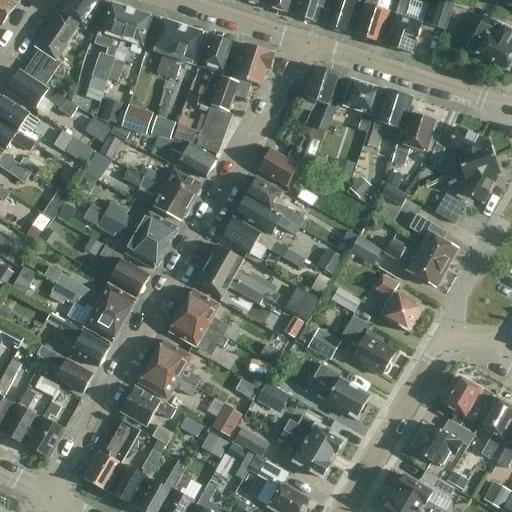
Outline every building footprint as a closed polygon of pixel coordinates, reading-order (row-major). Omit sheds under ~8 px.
[(0,0),(0,25),(2,27),(17,5),(9,0),(0,0)] [(69,0),(36,48),(40,51),(24,74),(46,89),(62,66),(57,62),(80,29),(84,32),(104,2),(101,1),(101,0),(69,0)] [(270,0),(268,8),(279,12),(280,14),(288,14),(291,15),(295,0),(270,0)] [(300,0),(295,16),(305,19),(306,22),(312,24),(315,23),(317,23),(322,7),(327,9),(329,0),(300,0)] [(335,32),(342,34),(343,32),(346,33),(349,32),(359,2),(352,0),(334,0),(325,26),(336,29),(335,32)] [(378,5),(379,0),(368,0),(356,36),(366,40),(366,41),(374,44),(374,42),(378,44),(389,12),(373,7),(374,3),(378,5)] [(408,13),(411,0),(401,0),(386,47),(413,55),(424,24),(402,16),(403,11),(408,13)] [(455,0),(438,0),(436,8),(431,26),(430,27),(445,32),(455,0)] [(499,4),(488,0),(479,0),(476,9),(494,16),(499,4)] [(109,3),(99,34),(96,45),(109,49),(106,57),(101,55),(90,89),(93,90),(91,96),(102,100),(106,87),(107,87),(116,60),(131,10),(109,3)] [(429,7),(424,23),(431,26),(436,8),(429,6),(429,7)] [(145,49),(155,18),(151,17),(150,14),(142,14),(131,10),(116,60),(107,87),(117,91),(130,50),(125,49),(127,43),(145,49)] [(490,61),(509,71),(511,66),(511,37),(511,36),(511,30),(486,17),(474,40),(471,42),(470,46),(470,50),(471,54),(474,56),(478,55),(482,57),(484,60),(487,62),(490,61)] [(162,20),(152,52),(165,56),(163,62),(162,62),(158,75),(169,79),(184,28),(174,24),(167,20),(165,21),(162,20)] [(197,67),(207,35),(204,34),(202,32),(193,31),(184,28),(169,79),(177,81),(182,68),(177,67),(179,61),(197,67)] [(215,70),(206,97),(204,104),(212,107),(223,77),(234,43),(225,40),(225,38),(219,36),(218,38),(214,36),(203,67),(215,70)] [(261,51),(259,50),(259,49),(246,45),(234,81),(223,77),(212,107),(230,113),(235,97),(247,100),(253,84),(261,87),(262,84),(266,77),(266,72),(267,69),(270,70),(271,68),(272,67),(274,62),(273,59),(271,54),(269,52),(263,50),(261,51)] [(329,107),(340,75),(320,69),(316,72),(311,85),(309,84),(303,100),(320,105),(313,129),(318,130),(327,134),(332,120),(335,109),(329,107)] [(24,74),(20,72),(7,91),(36,111),(46,97),(50,99),(48,102),(71,118),(78,108),(50,89),(49,91),(46,89),(24,74)] [(365,83),(359,81),(358,83),(354,81),(352,83),(344,107),(364,113),(358,131),(368,135),(374,116),(373,116),(382,90),(365,85),(365,83)] [(369,147),(379,151),(383,140),(399,145),(404,130),(414,99),(387,90),(369,147)] [(27,129),(23,127),(30,116),(3,98),(1,102),(0,102),(0,121),(35,146),(42,135),(29,126),(27,129)] [(101,119),(117,124),(123,105),(107,99),(101,119)] [(122,128),(147,136),(154,114),(129,106),(122,128)] [(228,130),(233,115),(211,107),(208,117),(206,122),(228,130)] [(422,118),(414,115),(415,112),(414,112),(408,132),(404,130),(399,145),(393,163),(405,167),(411,149),(427,154),(433,135),(432,135),(436,125),(433,118),(427,116),(422,118)] [(208,117),(202,115),(196,131),(180,125),(175,139),(194,145),(198,133),(202,134),(206,122),(208,117)] [(178,124),(156,117),(150,134),(172,140),(178,124)] [(86,132),(103,144),(112,132),(95,119),(86,132)] [(31,153),(35,146),(0,121),(0,148),(6,152),(15,139),(19,141),(17,144),(31,153)] [(223,143),(228,130),(206,122),(202,134),(201,135),(223,143)] [(462,170),(497,159),(496,158),(495,158),(490,142),(479,145),(477,140),(479,136),(470,132),(469,133),(458,128),(452,141),(441,135),(429,161),(439,166),(447,150),(458,155),(462,170)] [(313,129),(309,137),(311,138),(315,139),(318,130),(313,129)] [(311,138),(305,156),(317,159),(327,134),(318,130),(315,139),(311,138)] [(219,155),(223,143),(201,135),(197,147),(219,155)] [(99,153),(112,161),(122,144),(110,136),(99,153)] [(191,145),(190,145),(159,138),(156,146),(170,153),(172,149),(185,155),(180,164),(207,180),(211,172),(216,168),(217,162),(218,160),(192,146),(191,145)] [(92,163),(98,153),(75,139),(67,153),(87,166),(89,162),(92,163)] [(271,150),(259,171),(288,187),(297,172),(300,174),(299,177),(311,184),(316,176),(271,150)] [(2,155),(0,153),(0,167),(26,184),(33,174),(20,166),(3,154),(2,155)] [(115,163),(112,161),(99,153),(99,154),(98,153),(92,163),(85,174),(96,180),(104,167),(110,170),(115,163)] [(20,166),(33,174),(37,168),(24,159),(20,166)] [(491,194),(499,176),(501,175),(496,160),(497,159),(462,170),(467,185),(461,198),(470,203),(473,198),(485,204),(490,193),(491,194)] [(338,164),(333,180),(349,185),(354,169),(338,164)] [(170,182),(166,179),(150,170),(145,178),(192,204),(196,198),(200,197),(202,192),(201,189),(203,186),(176,171),(170,182)] [(192,204),(145,178),(135,172),(128,183),(139,189),(141,186),(157,195),(159,191),(163,194),(155,207),(182,223),(183,220),(187,219),(190,214),(189,211),(192,204)] [(387,185),(389,186),(393,187),(400,189),(402,177),(389,174),(387,185)] [(77,187),(91,193),(96,181),(83,175),(77,187)] [(350,190),(361,199),(371,187),(361,177),(350,190)] [(283,193),(257,178),(256,181),(254,181),(250,186),(251,189),(247,197),(288,220),(301,227),(305,220),(292,212),(281,206),(280,207),(276,205),(283,193)] [(408,198),(393,187),(389,186),(383,196),(401,208),(408,198)] [(9,194),(0,187),(0,199),(4,203),(9,194)] [(43,215),(54,222),(69,198),(59,191),(43,215)] [(436,214),(457,226),(468,207),(448,195),(436,214)] [(238,214),(236,217),(262,231),(273,237),(279,226),(283,228),(296,236),(301,227),(288,220),(247,197),(242,206),(239,206),(237,211),(238,214)] [(66,204),(58,219),(69,225),(77,210),(66,204)] [(141,228),(137,226),(139,222),(127,215),(128,213),(113,204),(106,216),(122,225),(167,250),(172,241),(175,240),(178,234),(177,231),(179,228),(150,212),(141,228)] [(450,265),(450,263),(453,263),(457,256),(456,253),(458,250),(443,242),(447,234),(412,215),(407,223),(413,226),(411,229),(427,238),(421,250),(450,265)] [(167,250),(122,225),(106,216),(101,225),(128,241),(130,237),(134,240),(126,255),(154,271),(156,269),(159,268),(162,262),(161,259),(167,250)] [(39,218),(27,236),(36,243),(48,224),(39,218)] [(306,260),(234,219),(229,229),(226,229),(223,235),(224,238),(222,241),(250,256),(259,240),(263,242),(261,246),(302,269),(306,260)] [(42,241),(51,247),(58,236),(49,230),(42,241)] [(337,250),(346,256),(357,237),(349,232),(337,250)] [(0,255),(7,260),(16,247),(0,236),(0,255)] [(351,253),(374,267),(383,251),(360,238),(351,253)] [(85,251),(96,257),(102,246),(91,239),(85,251)] [(450,265),(421,250),(418,255),(394,241),(386,255),(410,269),(409,272),(437,288),(438,285),(440,285),(444,278),(444,275),(450,265)] [(255,282),(242,275),(238,272),(244,262),(219,247),(217,250),(215,250),(212,255),(213,258),(208,266),(271,302),(277,305),(281,297),(269,290),(277,276),(263,268),(255,282)] [(141,295),(144,294),(146,290),(145,287),(151,277),(123,261),(122,257),(106,248),(102,256),(114,264),(115,262),(120,265),(110,281),(139,298),(141,295)] [(328,250),(318,267),(333,277),(341,265),(344,259),(328,250)] [(271,302),(208,266),(203,274),(201,275),(198,280),(198,283),(197,284),(223,299),(230,287),(233,290),(233,291),(266,310),(271,302)] [(3,267),(0,270),(0,284),(5,288),(14,274),(3,267)] [(102,298),(83,287),(84,286),(63,274),(58,283),(125,323),(130,314),(133,313),(136,307),(136,305),(138,302),(110,285),(102,298)] [(320,276),(312,290),(322,297),(331,282),(320,276)] [(404,330),(403,330),(410,334),(414,328),(413,327),(418,319),(421,318),(424,309),(396,293),(400,286),(384,277),(376,291),(392,300),(387,307),(391,309),(385,319),(404,330)] [(25,296),(31,285),(19,278),(12,289),(25,296)] [(120,331),(125,323),(58,283),(53,292),(89,313),(91,310),(94,312),(85,328),(113,344),(115,340),(117,340),(121,334),(120,331)] [(325,297),(355,314),(362,302),(332,285),(325,297)] [(316,302),(292,288),(282,304),(306,319),(316,302)] [(216,325),(212,323),(221,307),(194,291),(192,294),(186,301),(187,303),(182,312),(236,343),(241,334),(218,321),(216,325)] [(0,308),(0,318),(7,322),(12,311),(1,306),(0,308)] [(244,348),(236,343),(182,312),(177,321),(174,322),(172,329),(170,333),(197,348),(206,333),(210,335),(207,339),(239,357),(244,348)] [(99,369),(100,367),(104,363),(106,358),(111,348),(52,313),(47,322),(79,341),(72,353),(99,369)] [(295,339),(304,324),(292,317),(283,332),(295,339)] [(372,329),(353,319),(343,337),(361,347),(353,361),(384,378),(385,375),(389,374),(391,370),(391,365),(397,354),(382,345),(383,341),(369,333),(372,329)] [(19,349),(25,339),(0,325),(0,347),(4,341),(19,349)] [(297,341),(308,348),(316,333),(306,327),(297,341)] [(309,348),(331,361),(341,343),(319,330),(309,348)] [(84,395),(86,391),(92,387),(90,385),(95,376),(27,338),(21,347),(63,370),(57,380),(84,395)] [(193,359),(165,342),(163,345),(157,351),(157,355),(152,364),(196,390),(202,381),(189,374),(187,378),(183,375),(193,359)] [(260,354),(272,364),(280,354),(268,344),(260,354)] [(248,373),(266,376),(269,364),(251,360),(248,373)] [(7,396),(16,382),(15,381),(22,367),(13,362),(0,384),(0,432),(9,418),(16,405),(1,396),(3,393),(7,396)] [(191,399),(196,390),(152,364),(147,373),(144,374),(142,380),(139,385),(167,402),(177,385),(181,387),(179,391),(191,399)] [(344,377),(323,365),(315,379),(328,386),(326,390),(333,394),(329,402),(359,420),(361,415),(364,416),(368,408),(367,405),(371,398),(342,381),(344,377)] [(235,391),(253,401),(260,389),(242,379),(235,391)] [(477,423),(492,398),(471,385),(470,383),(463,381),(459,382),(445,407),(457,414),(451,424),(474,437),(481,425),(477,423)] [(257,402),(279,415),(290,397),(268,384),(257,402)] [(136,388),(121,414),(147,429),(158,409),(162,411),(159,415),(170,421),(176,412),(136,388)] [(40,418),(32,413),(28,411),(36,396),(27,391),(3,434),(6,436),(10,440),(16,441),(24,446),(40,418)] [(60,391),(53,403),(54,403),(62,408),(68,396),(60,391)] [(498,402),(496,400),(479,429),(493,437),(482,457),(491,462),(511,424),(511,409),(509,407),(508,404),(501,401),(498,402)] [(57,420),(63,409),(62,408),(54,403),(28,448),(38,454),(41,458),(46,458),(49,460),(66,431),(49,421),(51,417),(57,420)] [(218,419),(213,428),(230,438),(243,417),(225,406),(221,414),(218,419)] [(285,432),(335,460),(340,452),(343,452),(346,446),(344,440),(339,437),(317,425),(303,416),(298,426),(291,422),(285,432)] [(463,445),(469,449),(475,437),(449,422),(442,434),(432,428),(417,454),(444,470),(448,463),(452,465),(463,445)] [(109,458),(100,453),(85,481),(107,493),(140,432),(123,423),(107,452),(111,454),(109,458)] [(195,423),(189,434),(198,439),(204,428),(195,423)] [(152,438),(167,447),(174,435),(159,427),(152,438)] [(235,442),(262,458),(270,445),(243,429),(235,442)] [(330,470),(335,460),(285,432),(280,442),(300,454),(295,463),(317,475),(316,476),(322,479),(328,478),(331,472),(330,470)] [(202,448),(221,460),(230,445),(211,433),(202,448)] [(511,440),(497,466),(506,471),(511,461),(511,440)] [(231,473),(243,480),(256,456),(233,444),(226,456),(237,462),(231,473)] [(149,479),(157,465),(161,455),(153,451),(143,470),(147,472),(145,476),(126,466),(111,495),(133,507),(148,478),(149,479)] [(306,511),(307,511),(312,501),(284,485),(289,475),(257,457),(248,472),(280,490),(269,509),(274,511),(306,511)] [(143,511),(162,511),(183,475),(188,466),(179,461),(165,487),(153,481),(137,509),(143,511)] [(447,482),(463,491),(469,481),(453,472),(447,482)] [(456,489),(427,473),(420,486),(405,478),(403,481),(400,481),(397,487),(398,490),(394,497),(419,511),(444,511),(429,503),(436,492),(450,500),(456,489)] [(186,491),(192,479),(183,475),(162,511),(189,511),(195,502),(180,494),(182,489),(186,491)] [(219,511),(221,509),(210,503),(219,487),(210,482),(194,511),(219,511)] [(484,501),(501,511),(511,494),(494,484),(484,501)] [(511,511),(511,496),(503,511),(511,511)] [(419,511),(394,497),(389,505),(386,505),(383,511),(382,511),(419,511)] [(234,511),(244,511),(248,506),(240,502),(234,511)]
